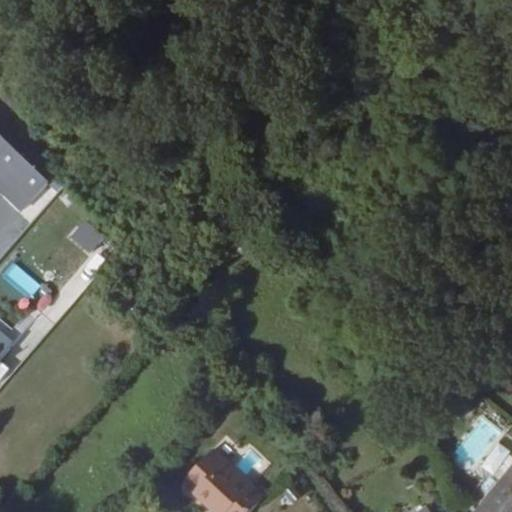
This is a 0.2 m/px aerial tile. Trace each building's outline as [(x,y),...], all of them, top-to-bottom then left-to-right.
[(0,192),(20,212),(50,180),(0,132),(0,192)] [(67,237),(88,255),(103,237),(82,219),(67,237)] [(3,280),(31,294),(39,280),(10,265),(3,280)] [(511,372),(500,381),(511,398),(511,372)] [(196,491),(213,507),(217,504),(225,511),(253,511),(266,499),(215,449),(188,477),(199,487),(196,491)] [(511,511),(511,465),(474,511),(511,511)]
